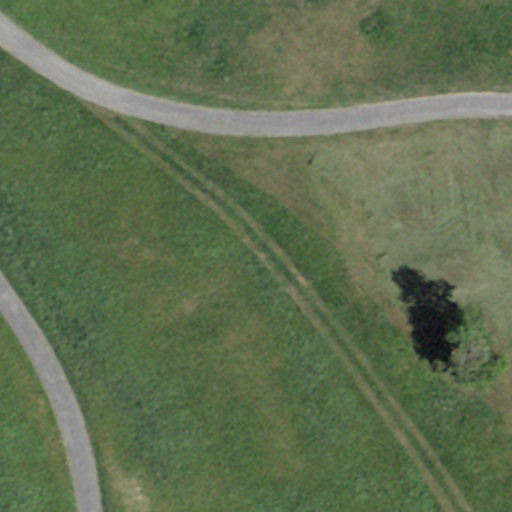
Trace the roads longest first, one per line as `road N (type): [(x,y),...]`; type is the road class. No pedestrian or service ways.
road 1 (track): [(0,30),(68,82),(144,116),(269,129),(411,113),(511,113)]
road 2 (track): [(78,511),(76,446),(0,298)]
